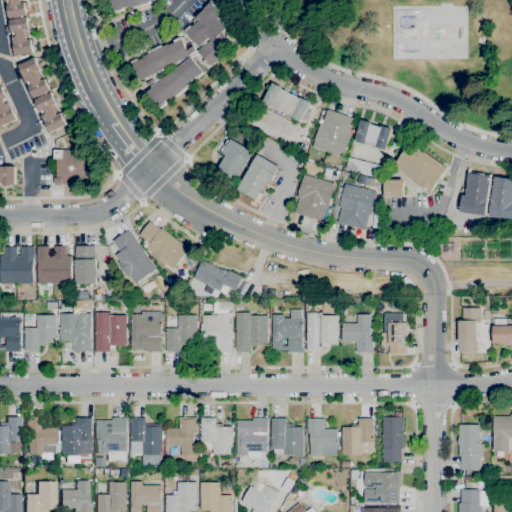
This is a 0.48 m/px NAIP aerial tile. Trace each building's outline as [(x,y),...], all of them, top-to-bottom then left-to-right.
[(15,55),(5,0),(20,0),(21,2),(26,2),(30,29),(26,30),(27,40),(31,39),(34,52),(15,55)] [(115,13),(111,0),(152,0),(149,1),(150,3),(134,8),(134,6),(129,8),(128,6),(122,8),(123,10),(115,13)] [(233,46),(212,66),(211,65),(208,68),(204,63),(206,61),(199,53),(192,57),(203,71),(202,71),(204,73),(196,79),(195,77),(192,80),(193,81),(187,85),(188,87),(176,96),(175,95),(171,99),(170,98),(165,102),(166,103),(160,108),(147,92),(152,87),(151,86),(156,82),(155,81),(147,87),(145,84),(154,77),(153,76),(147,79),(146,77),(140,80),(131,64),(132,63),(131,61),(137,58),(138,60),(144,58),(143,56),(148,54),(147,52),(161,45),(162,47),(169,44),(169,45),(175,42),(174,40),(180,37),(181,39),(182,39),(186,46),(190,42),(197,50),(196,51),(199,51),(206,43),(205,42),(200,47),(185,30),(190,25),(191,27),(197,22),(198,22),(199,21),(196,17),(204,10),(203,9),(211,1),(218,9),(216,11),(220,16),(219,17),(223,22),(222,23),(227,28),(223,32),(228,37),(226,38),(233,46)] [(50,133),(47,127),(46,127),(44,123),(46,123),(39,109),(38,109),(36,105),(37,104),(35,101),(34,102),(32,97),(33,97),(32,93),(31,94),(28,89),(30,89),(23,75),(22,76),(20,71),(21,71),(18,65),(35,57),(41,69),(37,71),(41,80),(45,78),(57,103),(53,105),(57,114),(61,112),(67,125),(50,133)] [(1,126),(0,124),(0,82),(17,119),(1,126)] [(300,121),(263,101),(273,82),(282,87),(282,88),(300,98),(301,97),(310,102),(300,121)] [(285,134),(256,119),(262,106),(297,125),(299,128),(285,134)] [(344,157),(313,147),(321,123),(322,124),(327,109),(354,118),(349,133),(351,134),(344,157)] [(385,150),(376,147),(376,146),(366,143),(365,144),(355,141),(361,119),(372,122),(372,124),(381,127),(381,125),(392,129),(385,150)] [(236,181),(217,170),(226,155),(223,153),(232,138),(254,152),(236,181)] [(431,193),(394,166),(411,142),(448,169),(431,193)] [(63,185),(55,185),(55,178),(56,178),(56,158),(54,158),(54,150),(63,150),(63,149),(91,149),(91,159),(88,159),(88,167),(94,167),(94,176),(88,176),(88,184),(63,184),(63,185)] [(257,200),(238,188),(258,154),(280,167),(271,182),(269,180),(257,200)] [(382,179),(346,169),(349,157),(385,166),(382,179)] [(0,166),(15,166),(15,184),(8,184),(8,186),(2,186),(2,181),(0,181),(0,166)] [(485,215),(460,212),(462,195),(466,196),(469,173),(491,176),(485,215)] [(322,221),(295,213),(299,198),(298,197),(304,174),(336,184),(329,207),(326,206),(322,221)] [(511,218),(489,215),(495,176),(511,179),(511,218)] [(404,196),(384,196),(384,179),(403,179),(404,196)] [(365,230),(337,222),(341,207),(339,207),(345,183),(377,192),(371,215),(369,214),(365,230)] [(173,269),(166,263),(165,265),(156,258),(154,260),(151,258),(153,255),(151,254),(152,252),(146,248),(150,243),(139,235),(150,221),(161,229),(162,228),(189,249),(173,269)] [(135,283),(130,276),(128,277),(118,262),(120,261),(115,255),(120,252),(113,241),(129,230),(156,269),(135,283)] [(33,284),(0,284),(0,256),(4,256),(4,247),(17,246),(17,256),(21,256),(21,246),(34,246),(34,258),(33,258),(33,284)] [(71,283),(39,283),(38,259),(37,259),(37,246),(49,246),(49,255),(54,255),(54,246),(67,246),(67,255),(71,255),(71,283)] [(76,284),(76,246),(95,246),(95,259),(96,259),(97,283),(76,284)] [(217,297),(204,291),(207,284),(194,278),(202,260),(220,269),(220,268),(228,271),(228,270),(242,277),(236,290),(229,287),(226,294),(220,291),(217,297)] [(277,307),(277,305),(275,305),(275,300),(283,299),(283,305),(281,305),(281,307),(277,307)] [(233,310),(219,310),(219,301),(233,302),(233,310)] [(137,313),(133,312),(132,308),(133,304),(137,303),(140,304),(142,308),(140,312),(137,313)] [(476,352),(458,352),(458,320),(462,320),(463,308),(481,308),(481,323),(477,323),(476,352)] [(302,352),(288,352),(288,349),(272,349),(272,314),(283,314),(283,318),(290,318),(290,310),(301,310),(301,318),(302,318),(302,352)] [(162,352),(147,352),(147,349),(131,349),(131,314),(142,314),(142,311),(162,311),(162,313),(164,313),(165,319),(162,319),(162,328),(161,328),(162,352)] [(110,351),(96,352),(95,312),(111,312),(111,315),(126,315),(126,343),(118,343),(118,345),(110,345),(110,351)] [(251,352),(236,352),(237,312),(250,312),(250,315),(268,315),(267,343),(258,343),(258,346),(251,346),(251,352)] [(307,352),(306,313),(321,313),(321,316),(338,315),(338,343),(329,343),(329,346),(321,346),(321,352),(307,352)] [(407,354),(389,354),(389,333),(384,333),(384,313),(404,313),(403,323),(407,323),(407,354)] [(21,351),(6,351),(6,348),(0,348),(0,314),(1,314),(1,318),(21,318),(21,351)] [(91,351),(73,351),(73,345),(69,341),(60,341),(60,314),(91,314),(91,351)] [(232,352),(218,352),(218,341),(201,341),(201,323),(202,323),(202,315),(217,315),(217,314),(230,314),(230,336),(232,336),(232,352)] [(373,352),(356,352),(356,341),(342,341),(342,323),(357,323),(357,314),(370,314),(370,337),(373,337),(373,352)] [(40,351),(25,351),(25,328),(37,328),(37,315),(56,315),(56,343),(46,343),(46,345),(40,345),(40,351)] [(181,352),(166,352),(166,328),(178,328),(178,315),(197,315),(197,343),(188,343),(188,345),(181,345),(181,352)] [(511,343),(493,343),(493,341),(494,341),(494,319),(511,318),(511,343)] [(395,468),(391,468),(391,461),(382,461),(382,445),(379,445),(379,438),(382,438),(382,417),(394,417),(394,412),(401,412),(401,417),(403,417),(403,448),(401,448),(401,461),(399,461),(399,465),(395,465),(395,468)] [(509,451),(493,451),(493,416),(510,416),(510,413),(511,413),(511,438),(509,438),(509,451)] [(9,454),(0,454),(0,424),(6,424),(6,417),(21,417),(21,442),(20,442),(21,450),(16,453),(9,453),(9,454)] [(47,458),(41,458),(41,455),(27,455),(28,429),(25,429),(25,417),(43,418),(42,428),(56,428),(56,446),(58,446),(57,453),(55,453),(55,454),(47,454),(47,458)] [(107,455),(96,455),(96,420),(111,420),(111,417),(127,417),(126,452),(107,452),(107,455)] [(91,454),(60,454),(60,426),(69,426),(69,424),(77,424),(77,418),(92,418),(91,454)] [(162,454),(142,454),(142,453),(130,453),(130,441),(131,441),(130,418),(145,418),(145,424),(153,424),(153,427),(161,427),(162,454)] [(194,455),(181,455),(181,446),(166,446),(166,428),(179,428),(179,418),(197,418),(197,433),(194,433),(194,455)] [(232,454),(213,454),(213,450),(202,450),(202,442),(201,442),(201,418),(216,418),(216,424),(223,424),(223,427),(232,427),(232,454)] [(261,458),(248,458),(248,455),(237,455),(237,421),(253,421),(253,418),(268,418),(268,451),(261,451),(261,458)] [(284,454),(284,453),(273,454),(273,449),(272,449),(272,418),(286,418),(286,424),(294,424),(294,427),(302,427),(303,454),(284,454)] [(361,455),(342,455),(342,427),(351,427),(351,424),(358,424),(358,418),(373,418),(373,442),(371,442),(371,454),(361,454),(361,455)] [(322,455),(310,455),(310,433),(307,433),(307,419),(324,419),(324,429),(338,429),(338,446),(334,446),(334,454),(322,454),(322,455)] [(480,469),(460,469),(460,456),(459,456),(458,425),(480,424),(480,444),(483,444),(483,456),(480,456),(480,469)] [(483,475),(483,465),(491,465),(491,475),(483,475)] [(399,503),(381,503),(381,504),(364,504),(364,489),(375,489),(375,488),(364,487),(364,472),(396,472),(396,471),(401,471),(401,487),(399,487),(399,503)] [(288,492),(281,488),(287,477),(294,481),(288,492)] [(486,488),(478,488),(478,480),(486,480),(486,488)] [(90,511),(74,511),(74,508),(60,508),(60,490),(75,490),(75,481),(88,481),(88,503),(90,503),(90,511)] [(131,511),(131,481),(142,481),(142,485),(161,485),(161,511),(131,511)] [(21,511),(0,511),(0,482),(9,482),(9,495),(21,495),(21,511)] [(24,511),(25,495),(37,495),(37,482),(56,482),(56,510),(47,510),(47,511),(24,511)] [(95,511),(95,495),(107,495),(107,482),(126,482),(126,509),(117,509),(117,511),(95,511)] [(166,511),(166,495),(170,495),(170,488),(177,488),(177,482),(197,482),(197,510),(188,509),(188,511),(166,511)] [(232,511),(219,511),(219,510),(201,510),(201,482),(220,482),(220,495),(232,495),(232,511)] [(250,511),(253,508),(242,501),(251,486),(264,494),(268,486),(279,492),(268,511),(269,511),(250,511)] [(482,511),(458,511),(458,503),(461,503),(460,489),(479,489),(479,491),(489,490),(489,506),(482,506),(482,511)] [(494,511),(494,502),(509,502),(509,510),(511,510),(511,511),(494,511)] [(288,511),(299,503),(306,511),(311,507),(315,511),(288,511)]
